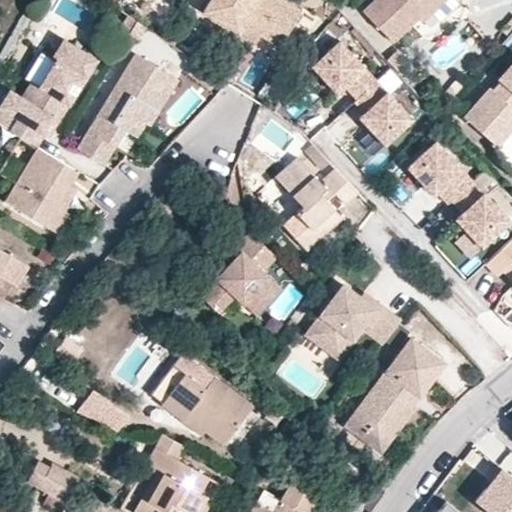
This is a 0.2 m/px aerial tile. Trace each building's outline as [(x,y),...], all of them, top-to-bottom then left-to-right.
[(204,0),(198,8),(234,33),(255,0),(204,0)] [(296,15),(274,0),(255,0),(234,33),(248,43),(254,35),(272,48),(296,15)] [(372,0),(362,9),(392,41),(420,15),(426,9),(435,0),(372,0)] [(453,0),(435,0),(426,9),(429,13),(436,21),(456,2),(453,0)] [(424,19),(429,13),(426,9),(420,15),(424,19)] [(98,59),(63,38),(51,57),(50,58),(54,60),(39,85),(30,80),(21,95),(13,90),(9,87),(0,102),(0,124),(36,147),(37,148),(45,135),(49,138),(59,121),(59,120),(69,104),(68,104),(84,79),(85,80),(98,59)] [(377,80),(340,40),(312,66),(338,94),(345,86),(357,99),(377,80)] [(159,110),(145,102),(164,70),(135,52),(88,130),(115,146),(124,130),(137,137),(145,122),(150,125),(159,110)] [(511,63),(500,77),(503,79),(495,89),(492,86),(466,116),(499,145),(511,130),(511,63)] [(175,77),(164,70),(145,102),(159,110),(169,94),(165,92),(175,77)] [(413,119),(377,80),(357,99),(354,101),(364,112),(359,117),(385,145),(413,119)] [(340,142),(362,124),(349,108),(327,126),(340,142)] [(115,146),(88,130),(76,147),(105,164),(115,146)] [(0,131),(0,150),(3,153),(12,138),(0,131)] [(436,141),(408,166),(434,194),(437,191),(448,203),(452,200),(472,180),(436,141)] [(37,148),(36,147),(14,184),(4,201),(57,234),(69,214),(65,211),(58,207),(71,185),(78,172),(37,148)] [(318,180),(296,156),(274,176),(302,205),(282,223),(299,241),(312,230),(320,239),(343,217),(327,200),(334,193),(345,205),(359,194),(335,167),(318,180)] [(509,220),(472,180),(452,200),(463,212),(456,218),(467,230),(481,246),(509,220)] [(65,211),(77,189),(71,185),(58,207),(65,211)] [(277,257),(248,230),(234,245),(239,251),(198,294),(218,313),(233,297),(244,284),(266,305),(282,287),(264,270),(277,257)] [(320,239),(312,230),(299,241),(307,251),(320,239)] [(471,256),(481,246),(467,230),(456,240),(471,256)] [(511,238),(487,262),(498,274),(504,269),(511,277),(511,238)] [(16,285),(28,265),(0,247),(0,288),(6,279),(12,282),(16,285)] [(0,294),(3,297),(12,282),(6,279),(0,288),(0,294)] [(361,295),(343,281),(303,334),(325,351),(339,332),(351,342),(361,329),(381,344),(401,318),(364,290),(361,295)] [(266,305),(244,284),(233,297),(255,318),(266,305)] [(511,324),(511,322),(511,287),(493,306),(511,324)] [(351,342),(339,332),(325,351),(337,360),(351,342)] [(409,389),(419,396),(445,361),(410,335),(343,425),(360,438),(366,429),(375,435),(384,422),(396,431),(413,409),(410,408),(401,401),(409,389)] [(53,359),(73,368),(83,347),(63,338),(53,359)] [(150,393),(162,402),(184,373),(172,364),(150,393)] [(204,388),(184,373),(162,402),(161,404),(181,419),(185,414),(205,430),(224,444),(253,406),(213,376),(204,388)] [(129,414),(92,389),(76,412),(114,437),(129,414)] [(419,396),(409,389),(401,401),(410,408),(419,396)] [(396,431),(384,422),(375,435),(366,429),(360,438),(368,444),(380,453),(386,445),(396,431)] [(209,476),(176,458),(183,444),(162,433),(145,463),(155,470),(162,473),(146,500),(140,497),(131,511),(198,511),(207,496),(201,493),(209,476)] [(81,477),(51,462),(49,466),(37,460),(25,481),(66,504),(81,477)] [(162,473),(155,470),(140,497),(146,500),(162,473)] [(483,511),(511,511),(511,480),(501,471),(490,485),(494,488),(489,494),(478,508),(483,511)] [(489,494),(494,488),(490,485),(486,491),(489,494)] [(205,511),(213,500),(207,496),(198,511),(205,511)] [(272,511),(256,501),(249,511),(305,511),(280,497),(272,511)] [(461,511),(446,499),(435,511),(461,511)]
